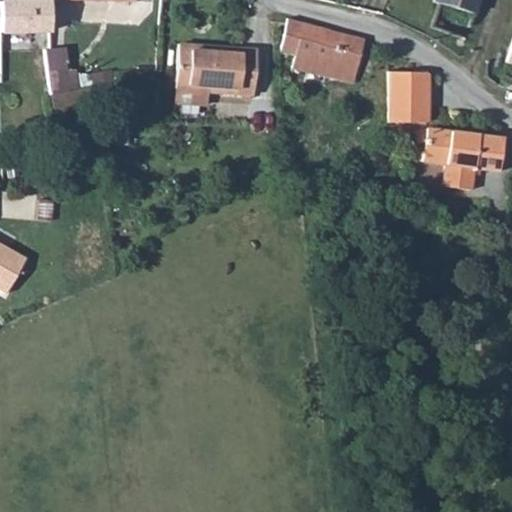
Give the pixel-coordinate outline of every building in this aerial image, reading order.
[(433,0),(432,3),(437,4),(473,15),(477,0),(433,0)] [(286,20),(279,53),(294,57),(291,69),(352,84),(363,40),(286,20)] [(177,46),(174,90),(252,96),(255,51),(177,46)] [(43,51),(49,95),(67,91),(64,64),(66,63),(64,48),(43,51)] [(424,73),(387,73),(387,123),(425,123),(428,122),(428,75),(424,73)] [(414,132),(415,145),(424,144),(421,162),(445,165),(442,187),(470,191),(473,169),(498,172),(502,139),(426,129),(426,131),(414,132)] [(0,192),(0,291),(5,294),(24,259),(0,245),(0,219),(36,221),(37,193),(0,192)]
